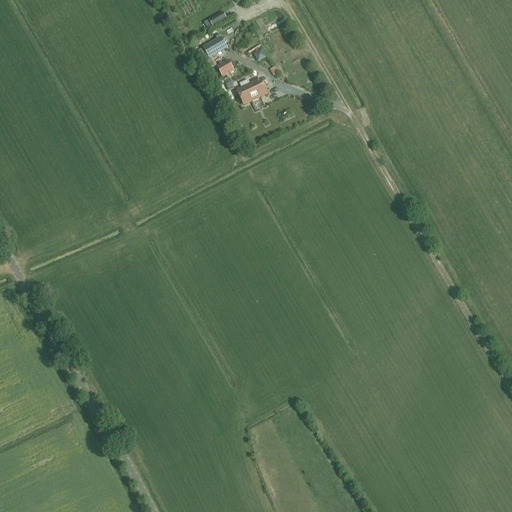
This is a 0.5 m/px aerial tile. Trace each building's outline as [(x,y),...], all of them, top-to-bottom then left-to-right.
[(277,18),(281,9),(275,6),(270,15),(277,18)] [(223,13),(209,21),(213,28),(227,20),(223,13)] [(235,24),(230,26),(234,34),(239,31),(235,24)] [(221,38),(204,48),(210,59),(227,49),(221,38)] [(228,61),(217,67),(223,78),(234,72),(228,61)] [(261,80),(237,91),(244,106),(268,95),(261,80)]
